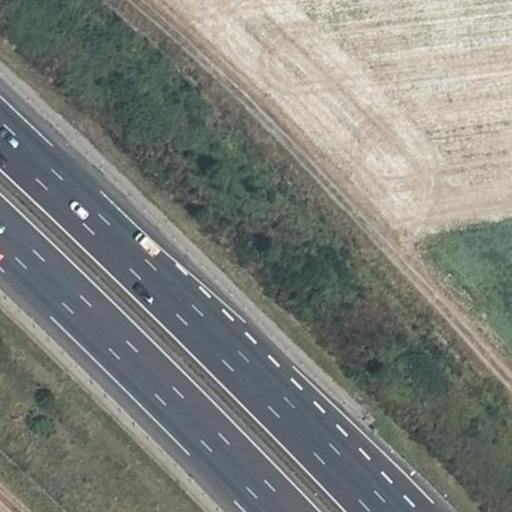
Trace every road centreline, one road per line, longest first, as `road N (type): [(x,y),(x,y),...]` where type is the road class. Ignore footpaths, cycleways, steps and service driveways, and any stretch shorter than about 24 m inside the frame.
road 1 (motorway): [(381,511),(0,141)]
road 2 (motorway): [(0,237),(281,511)]
